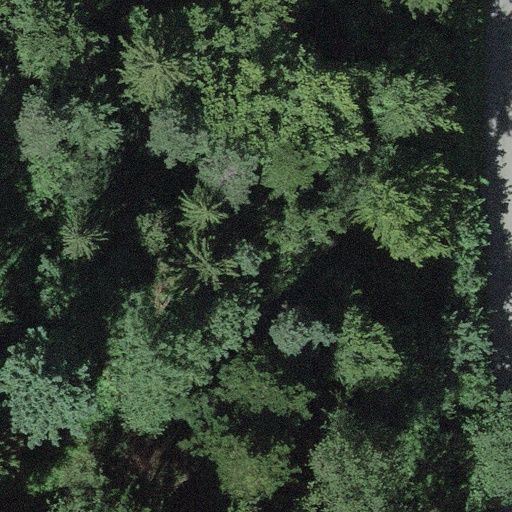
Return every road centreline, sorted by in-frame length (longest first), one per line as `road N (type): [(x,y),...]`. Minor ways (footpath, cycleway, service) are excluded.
road 1 (unclassified): [(511,511),(496,308),(503,0)]
road 2 (track): [(382,278),(486,468),(510,487)]
